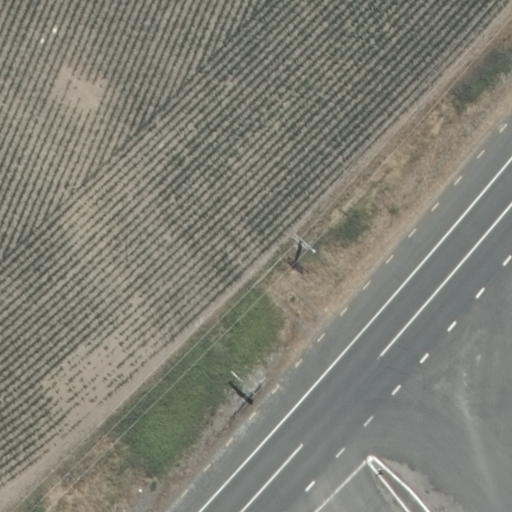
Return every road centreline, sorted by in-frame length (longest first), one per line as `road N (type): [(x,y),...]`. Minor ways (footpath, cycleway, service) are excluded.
road 1 (primary): [(334,413),(511,216)]
road 2 (unclassified): [(334,413),(424,511)]
road 3 (primary): [(245,511),(334,413)]
